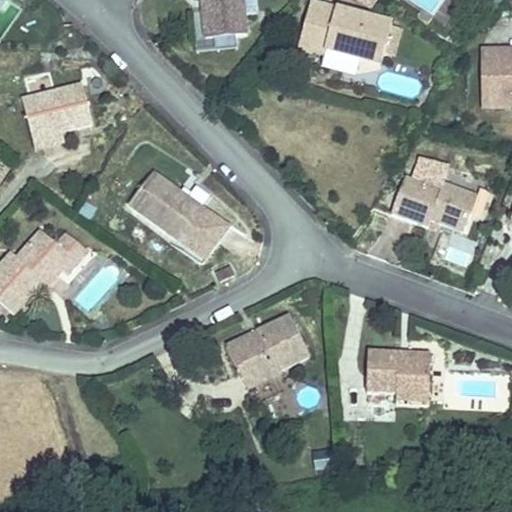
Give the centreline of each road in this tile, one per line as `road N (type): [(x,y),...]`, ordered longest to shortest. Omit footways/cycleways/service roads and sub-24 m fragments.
road 1 (residential): [(303,257),(280,277),(122,360),(95,364),(0,348)]
road 2 (residential): [(99,11),(284,212),(303,257)]
road 3 (residential): [(303,257),(511,329)]
